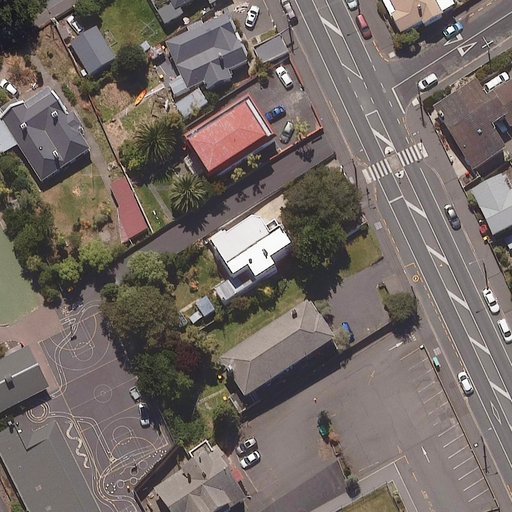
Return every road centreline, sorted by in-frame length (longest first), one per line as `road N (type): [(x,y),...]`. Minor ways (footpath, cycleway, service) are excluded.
road 1 (tertiary): [(365,101),(511,418)]
road 2 (residential): [(365,101),(511,12)]
